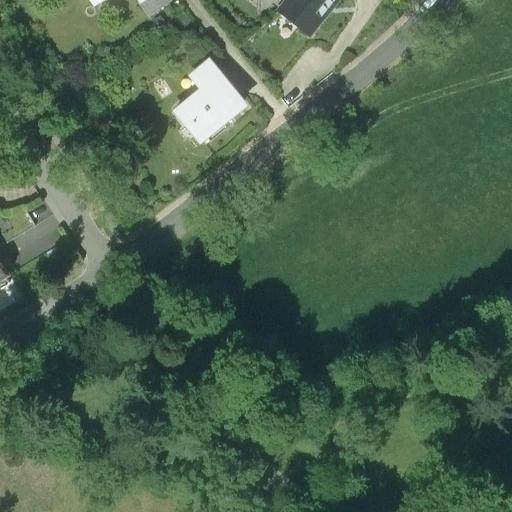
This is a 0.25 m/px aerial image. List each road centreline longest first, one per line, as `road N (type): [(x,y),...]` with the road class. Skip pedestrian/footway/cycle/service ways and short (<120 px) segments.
road 1 (residential): [(442,0),(395,48),(111,272)]
road 2 (residential): [(0,103),(111,272)]
road 3 (residential): [(111,272),(0,341)]
